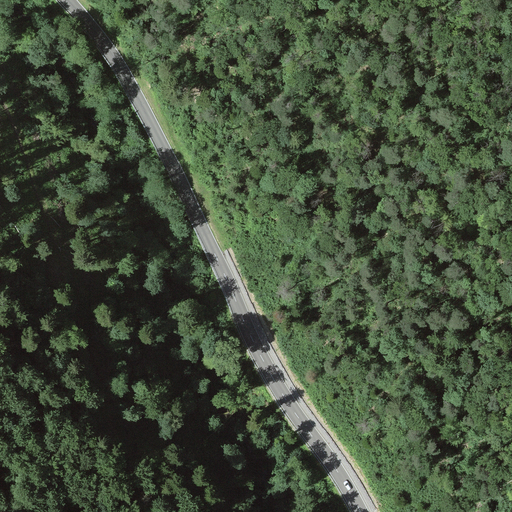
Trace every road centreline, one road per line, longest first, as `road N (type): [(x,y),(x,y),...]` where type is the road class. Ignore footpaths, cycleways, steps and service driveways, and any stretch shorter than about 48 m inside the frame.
road 1 (tertiary): [(361,511),(266,368),(134,65),(81,0)]
road 2 (track): [(0,87),(98,368),(174,511)]
